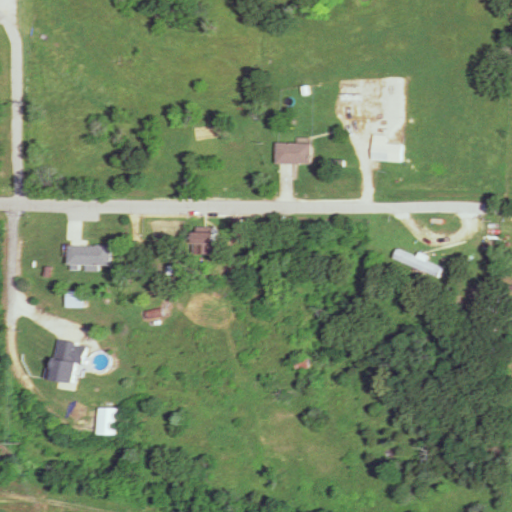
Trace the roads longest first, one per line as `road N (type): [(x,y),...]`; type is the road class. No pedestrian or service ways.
road 1 (residential): [(0,201),(485,205),(511,214)]
road 2 (residential): [(17,201),(17,37),(0,17)]
